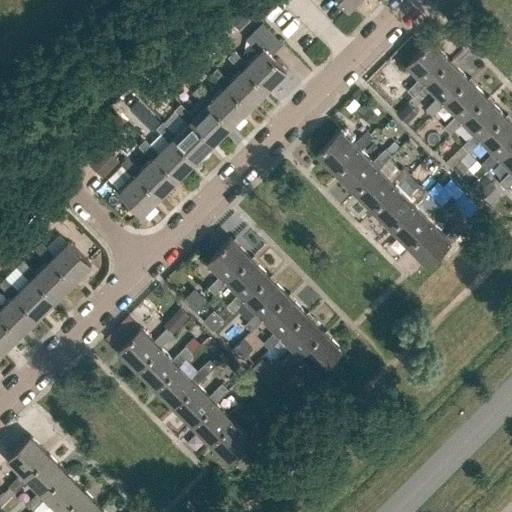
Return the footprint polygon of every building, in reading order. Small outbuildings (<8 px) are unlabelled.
[(340,0),(349,8),(357,0),(340,0)] [(286,70),(271,55),(282,44),(262,23),(246,38),(259,51),(247,62),(245,65),(268,88),(286,70)] [(426,82),(450,59),(431,40),(407,63),(421,77),(408,90),(415,96),(428,83),(426,82)] [(178,47),(169,55),(178,65),(187,57),(178,47)] [(245,65),(247,62),(235,50),(228,56),(241,69),(230,80),(227,83),(250,106),(268,88),(245,65)] [(180,70),(169,58),(158,69),(169,80),(180,70)] [(444,100),(468,77),(450,59),(426,82),(428,83),(439,95),(426,108),(432,114),(445,102),(444,100)] [(227,83),(230,80),(217,67),(210,74),(223,87),(212,98),(209,100),(232,124),(250,106),(227,83)] [(462,119),(486,96),(468,77),(444,100),(445,102),(457,114),(444,126),(451,133),(464,120),(462,119)] [(209,100),(212,98),(199,85),(192,92),(205,104),(194,116),(191,118),(214,142),(232,124),(209,100)] [(166,100),(174,109),(181,103),(172,94),(166,100)] [(481,137),(504,114),(486,96),(462,119),(464,120),(476,133),(463,146),(469,152),(470,151),(482,139),(481,137)] [(191,118),(194,116),(181,103),(174,109),(187,122),(176,133),(173,136),(196,159),(214,142),(191,118)] [(418,112),(409,103),(398,114),(407,123),(418,112)] [(378,115),(371,108),(363,116),(370,123),(378,115)] [(157,127),(162,121),(153,112),(144,121),(153,130),(157,127)] [(499,156),(511,142),(511,121),(504,114),(481,137),(482,139),(494,151),(481,164),(488,171),(501,158),(499,156)] [(173,136),(176,133),(163,121),(162,121),(157,127),(169,140),(158,151),(155,153),(178,177),(196,159),(173,136)] [(354,142),(341,129),(318,152),(336,171),(360,147),(361,149),(373,136),(367,130),(354,142)] [(155,153),(158,151),(145,138),(139,145),(151,157),(140,169),(137,171),(161,195),(178,177),(155,153)] [(420,147),(411,138),(402,147),(411,156),(420,147)] [(511,142),(499,156),(501,158),(511,169),(499,182),(506,189),(511,182),(511,142)] [(119,156),(107,144),(91,161),(103,173),(119,156)] [(372,160),(361,149),(360,147),(336,171),(354,189),(378,166),(379,167),(392,155),(385,148),(372,160)] [(477,157),(470,151),(469,152),(462,159),(468,166),(477,157)] [(137,171),(140,169),(127,156),(121,162),(133,175),(119,189),(142,213),(161,195),(137,171)] [(373,207),(396,184),(398,186),(410,173),(404,167),(391,179),(379,167),(378,166),(354,189),(373,207)] [(456,182),(447,173),(436,184),(445,193),(456,182)] [(485,176),(474,187),(484,198),(495,187),(485,176)] [(410,198),(398,186),(396,184),(373,207),(391,225),(414,202),(416,204),(428,192),(422,185),(410,198)] [(428,216),(416,204),(414,202),(391,225),(409,244),(432,220),(434,223),(447,210),(440,204),(428,216)] [(33,245),(49,228),(35,214),(18,230),(33,245)] [(446,234),(434,223),(432,220),(409,244),(428,262),(451,239),(452,241),(465,229),(458,222),(446,234)] [(226,278),(250,254),(231,236),(208,259),(221,273),(208,286),(215,292),(227,279),(226,278)] [(35,247),(47,260),(50,257),(73,281),(91,262),(68,239),(54,253),(41,240),(35,247)] [(244,297),(268,273),(250,254),(226,278),(227,279),(215,292),(226,304),(233,311),(246,298),(244,297)] [(50,257),(47,260),(36,271),(23,258),(17,265),(29,277),(32,275),(55,299),(73,281),(50,257)] [(263,315),(287,291),(268,273),(244,297),(246,298),(257,310),(245,323),(251,329),(264,316),(263,315)] [(37,316),(55,299),(32,275),(29,277),(18,289),(6,276),(0,281),(0,283),(12,295),(14,293),(37,316)] [(206,302),(193,289),(183,299),(196,312),(206,302)] [(281,334),(305,310),(287,291),(263,315),(264,316),(276,329),(264,342),(270,348),(283,336),(281,334)] [(14,293),(12,295),(0,307),(0,306),(0,314),(19,334),(37,316),(14,293)] [(189,316),(181,308),(165,324),(173,332),(189,316)] [(299,352),(323,328),(305,310),(281,334),(283,336),(294,347),(281,360),(288,366),(301,354),(299,352)] [(0,314),(0,350),(2,352),(19,334),(0,314)] [(118,349),(137,367),(160,344),(161,346),(174,333),(167,326),(154,338),(142,325),(118,349)] [(240,337),(232,328),(222,339),(230,347),(240,337)] [(319,370),(342,347),(323,328),(299,352),(301,354),(313,365),(300,378),(306,385),(320,371),(319,370)] [(241,339),(232,349),(241,358),(250,349),(241,339)] [(173,357),(161,346),(160,344),(137,367),(155,386),(178,363),(179,364),(191,351),(185,345),(173,357)] [(220,347),(215,352),(222,358),(227,353),(220,347)] [(236,361),(230,367),(238,376),(244,370),(236,361)] [(191,376),(179,364),(178,363),(155,386),(173,404),(196,381),(198,383),(210,370),(203,363),(191,376)] [(282,373),(276,367),(267,376),(273,382),(282,373)] [(210,395),(198,383),(196,381),(173,404),(191,423),(215,399),(216,401),(229,389),(222,382),(210,395)] [(228,413),(216,401),(215,399),(191,423),(209,441),(233,417),(235,419),(247,408),(240,401),(228,413)] [(252,438),(265,426),(258,419),(246,431),(235,419),(233,417),(209,441),(228,460),(251,437),(252,438)] [(26,476),(49,453),(31,434),(8,458),(22,472),(10,484),(16,491),(29,478),(26,476)] [(44,494),(67,471),(49,453),(26,476),(29,478),(40,489),(28,502),(34,508),(46,496),(44,494)] [(61,511),(85,488),(67,471),(44,494),(46,496),(57,507),(52,511),(61,511)] [(0,507),(16,491),(10,484),(0,494),(0,507)] [(97,511),(103,506),(85,488),(61,511),(97,511)]
